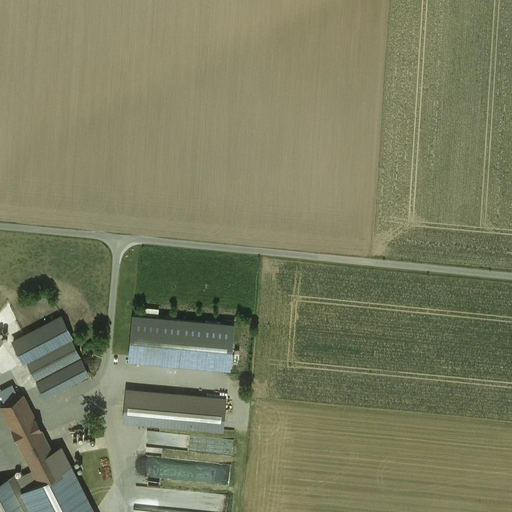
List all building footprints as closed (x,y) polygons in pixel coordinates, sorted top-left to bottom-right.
[(235,322),(132,312),(127,359),(230,369),(235,322)] [(62,314),(12,340),(24,363),(26,361),(72,338),(73,337),(62,314)] [(72,338),(26,361),(36,380),(81,356),(72,338)] [(81,356),(36,380),(46,398),(91,375),(81,356)] [(226,398),(126,387),(123,419),(223,430),(226,398)] [(35,417),(23,394),(0,405),(12,429),(17,441),(18,441),(38,482),(62,469),(41,429),(42,428),(36,417),(35,417)] [(95,511),(72,465),(62,469),(38,482),(21,490),(32,511),(95,511)] [(13,475),(0,481),(1,482),(0,482),(0,511),(32,511),(21,490),(13,475)]
